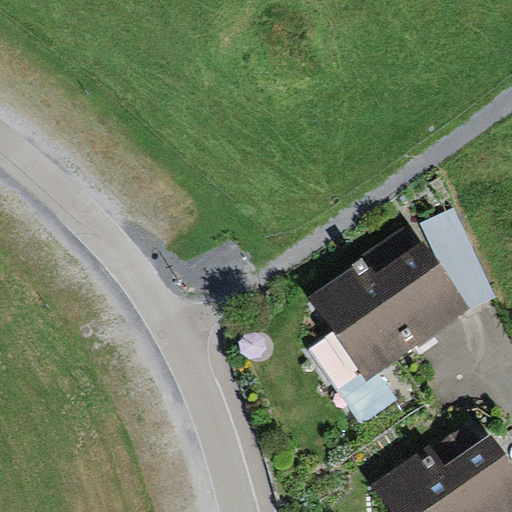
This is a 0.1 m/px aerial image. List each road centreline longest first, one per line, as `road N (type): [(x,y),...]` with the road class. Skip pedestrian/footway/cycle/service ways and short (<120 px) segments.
road 1 (unclassified): [(0,139),(81,212),(172,332)]
road 2 (residential): [(172,332),(216,429),(239,511)]
